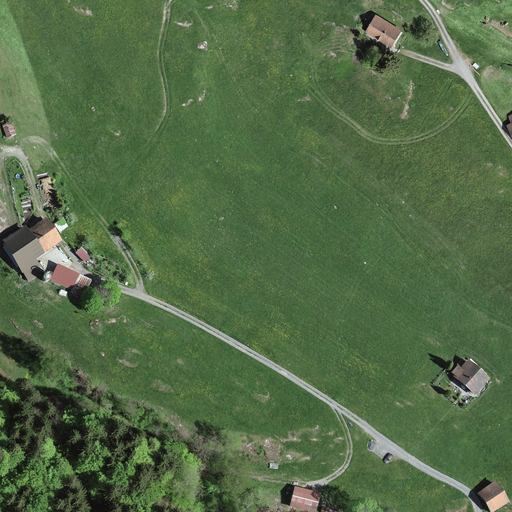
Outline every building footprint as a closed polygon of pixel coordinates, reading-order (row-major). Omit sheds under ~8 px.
[(404,29),(378,13),(368,31),(394,46),(404,29)] [(379,55),(376,47),(365,51),(367,58),(379,55)] [(11,122),(2,125),(7,138),(16,135),(11,122)] [(45,216),(28,227),(45,252),(62,241),(45,216)] [(63,218),(54,224),(59,232),(68,227),(63,218)] [(26,224),(2,241),(29,281),(43,271),(35,259),(45,252),(28,227),(26,224)] [(81,247),(75,252),(84,261),(90,256),(81,247)] [(91,280),(58,265),(51,280),(83,296),(91,280)] [(489,378),(468,360),(461,368),(458,365),(451,373),(475,394),(489,378)] [(496,481),(478,493),(490,511),(493,511),(509,502),(496,481)] [(321,494),(295,487),(290,505),(316,511),(321,494)]
